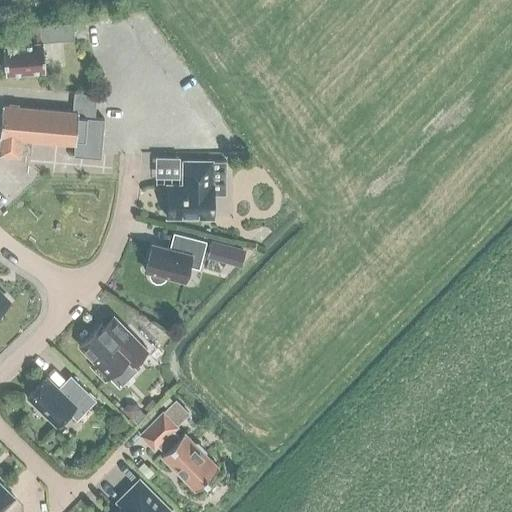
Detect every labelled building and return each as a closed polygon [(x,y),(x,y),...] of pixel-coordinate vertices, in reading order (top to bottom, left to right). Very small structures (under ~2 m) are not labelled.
[(0,5),(0,23),(16,22),(15,5),(0,5)] [(2,46),(5,74),(45,70),(42,42),(74,40),(72,23),(29,26),(31,43),(2,46)] [(73,94),(71,111),(2,106),(0,126),(0,155),(19,157),(19,153),(30,154),(31,140),(74,143),(73,156),(100,159),(103,120),(93,119),(95,96),(73,94)] [(182,185),(166,185),(166,218),(213,219),(213,186),(211,186),(211,161),(183,161),(182,185)] [(152,245),(145,271),(148,272),(148,274),(148,276),(149,277),(149,279),(150,280),(151,282),(153,283),(154,283),(156,284),(158,284),(159,284),(161,283),(162,282),(164,281),(165,280),(166,279),(166,277),(184,282),(188,267),(198,269),(205,242),(181,235),(177,251),(152,245)] [(245,251),(211,242),(206,259),(240,268),(245,251)] [(100,325),(78,346),(94,363),(90,367),(104,382),(109,378),(119,388),(137,370),(132,366),(147,351),(113,316),(102,327),(100,325)] [(46,377),(26,398),(55,426),(68,413),(76,421),(96,401),(70,376),(57,388),(46,377)] [(127,404),(121,410),(136,424),(145,415),(135,405),(127,404)] [(154,411),(139,426),(143,431),(159,415),(154,411)] [(143,431),(139,435),(153,449),(157,446),(164,453),(160,456),(195,491),(218,469),(183,433),(179,437),(172,430),(176,426),(162,412),(159,415),(143,431)] [(124,508),(120,511),(168,511),(139,482),(119,502),(124,508)] [(0,511),(1,511),(14,499),(0,485),(0,511)]
